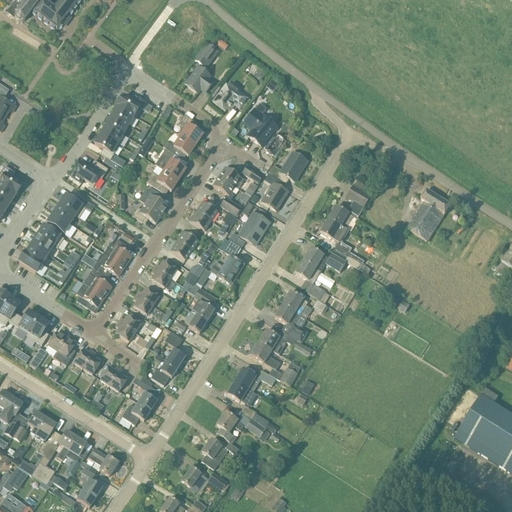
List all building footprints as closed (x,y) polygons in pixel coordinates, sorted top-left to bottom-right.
[(14,0),(16,1),(5,16),(17,25),(22,23),(23,22),(23,23),(31,13),(56,31),(79,0),(14,0)] [(177,50),(192,31),(184,25),(184,26),(178,21),(167,35),(165,37),(168,40),(164,45),(170,49),(172,46),(177,50)] [(194,56),(205,42),(200,38),(199,37),(199,36),(192,31),(177,50),(182,54),(180,57),(186,61),(190,56),(192,58),(194,56)] [(195,63),(203,69),(216,52),(208,46),(195,63)] [(165,66),(157,59),(156,59),(156,60),(154,63),(154,62),(153,63),(154,63),(161,69),(162,69),(162,70),(165,66),(165,65),(165,66)] [(174,72),(166,66),(165,66),(166,66),(165,66),(162,70),(171,76),(171,77),(172,76),(171,76),(172,75),(174,73),(174,72)] [(210,78),(198,69),(185,87),(186,86),(197,94),(196,95),(197,96),(200,91),(205,95),(213,85),(208,81),(210,78)] [(256,78),(261,81),(266,74),(261,70),(256,78)] [(271,78),(264,88),(273,95),(280,85),(271,78)] [(0,86),(0,116),(5,119),(10,111),(13,113),(16,108),(7,103),(4,101),(9,92),(0,86)] [(247,100),(228,86),(227,88),(225,87),(212,105),(224,114),(228,109),(231,112),(234,107),(239,111),(247,100)] [(131,104),(122,99),(116,108),(133,118),(133,119),(135,120),(144,105),(134,99),(131,104)] [(252,132),(247,138),(261,149),(276,129),(261,117),(265,112),(265,109),(260,106),(258,107),(254,112),(244,126),(252,132)] [(128,128),(133,119),(133,118),(116,108),(111,118),(128,128)] [(180,138),(195,148),(202,137),(191,130),(195,124),(184,117),(178,127),(181,129),(177,136),(180,138)] [(122,137),(128,128),(111,118),(105,127),(122,137)] [(117,146),(122,137),(105,127),(100,136),(117,146)] [(288,138),(287,137),(279,131),(264,151),(273,157),(278,151),(288,138)] [(117,146),(100,136),(94,146),(103,151),(99,156),(105,160),(110,163),(119,147),(117,146)] [(162,150),(167,153),(173,156),(177,151),(188,159),(195,148),(180,138),(173,148),(166,144),(162,150)] [(167,167),(163,173),(178,183),(185,172),(174,165),(178,159),(173,156),(167,153),(160,163),(167,167)] [(273,168),(268,176),(285,186),(289,181),(294,184),(300,175),(298,174),(305,163),(292,155),(280,173),(273,168)] [(105,160),(103,164),(114,172),(111,179),(118,184),(123,171),(110,163),(105,160)] [(81,166),(71,180),(80,186),(83,182),(93,189),(99,180),(101,181),(107,172),(94,163),(88,171),(81,166)] [(132,166),(128,173),(133,175),(137,168),(132,166)] [(1,174),(0,174),(0,186),(15,197),(21,187),(11,180),(14,175),(4,168),(1,174)] [(262,179),(247,169),(242,176),(257,186),(262,179)] [(225,170),(219,179),(235,189),(238,184),(241,186),(244,182),(225,170)] [(171,194),(178,183),(163,173),(159,178),(153,174),(146,185),(156,191),(160,186),(171,194)] [(282,192),(285,186),(268,176),(264,183),(271,188),(261,204),(276,214),(281,206),(279,205),(285,194),(282,192)] [(235,189),(219,179),(212,188),(228,198),(226,201),(225,201),(220,208),(236,219),(240,211),(230,204),(234,197),(231,194),(235,189)] [(251,185),(244,195),(250,199),(257,189),(251,185)] [(0,199),(9,206),(15,197),(0,186),(0,199)] [(335,209),(328,221),(345,232),(352,220),(356,222),(363,210),(370,199),(352,189),(345,200),(352,205),(348,213),(347,212),(347,213),(348,214),(347,216),(335,209)] [(144,193),(138,202),(161,217),(167,208),(157,202),(160,197),(150,190),(147,195),(144,193)] [(428,244),(451,207),(426,191),(420,201),(424,203),(407,231),(428,244)] [(65,197),(59,206),(79,220),(85,211),(90,214),(94,209),(77,198),(74,203),(65,197)] [(0,199),(0,212),(3,215),(9,206),(0,199)] [(161,217),(138,202),(144,207),(141,212),(137,210),(132,218),(142,225),(145,220),(155,226),(161,217)] [(202,204),(196,214),(210,224),(217,214),(202,204)] [(248,204),(243,211),(249,215),(253,208),(248,204)] [(59,206),(53,215),(69,226),(73,221),(75,218),(76,219),(79,221),(79,220),(59,206)] [(210,224),(196,214),(189,224),(204,233),(210,224)] [(47,223),(46,225),(63,236),(70,240),(76,231),(69,226),(53,215),(47,223)] [(253,215),(245,227),(262,237),(269,225),(253,215)] [(345,232),(328,221),(319,235),(332,242),(338,245),(345,232)] [(36,237),(53,248),(57,251),(63,241),(43,227),(36,237)] [(254,248),(262,237),(245,227),(238,238),(254,248)] [(176,244),(191,253),(197,243),(183,234),(176,244)] [(244,244),(237,240),(238,238),(233,235),(228,242),(233,246),(240,250),(244,244)] [(36,237),(30,246),(47,257),(53,248),(36,237)] [(218,251),(234,260),(240,250),(233,246),(228,242),(228,243),(224,241),(218,251)] [(109,245),(103,255),(124,269),(131,259),(125,255),(128,249),(116,242),(113,247),(109,245)] [(184,263),(191,253),(176,244),(170,254),(184,263)] [(30,246),(25,255),(24,254),(23,255),(41,266),(47,257),(30,246)] [(500,267),(495,273),(509,283),(507,286),(508,287),(506,289),(511,291),(511,289),(511,248),(510,251),(500,267)] [(331,256),(346,264),(358,272),(362,266),(347,257),(335,249),(331,256)] [(339,275),(346,264),(331,256),(328,261),(310,250),(303,263),(321,274),(325,266),(339,275)] [(41,266),(23,255),(17,264),(35,275),(41,266)] [(111,275),(118,279),(124,269),(103,255),(93,270),(96,273),(107,281),(111,275)] [(241,265),(230,259),(223,269),(216,265),(210,274),(218,278),(217,279),(230,287),(236,278),(234,277),(241,265)] [(201,260),(198,265),(205,269),(208,264),(205,263),(205,262),(201,260)] [(156,266),(154,271),(170,281),(176,272),(163,263),(160,269),(156,266)] [(321,274),(303,263),(294,276),(307,284),(313,287),(321,274)] [(364,268),(361,273),(367,277),(370,272),(364,268)] [(82,286),(104,300),(111,290),(104,285),(107,281),(96,273),(93,270),(82,286)] [(164,291),(170,281),(154,271),(151,275),(154,277),(151,282),(164,291)] [(199,280),(190,275),(187,280),(195,286),(199,280)] [(196,285),(202,288),(205,283),(200,280),(196,285)] [(97,310),(104,300),(82,286),(76,296),(79,298),(76,304),(87,311),(91,306),(97,310)] [(313,287),(308,296),(317,301),(319,302),(323,295),(324,293),(313,287)] [(210,310),(215,302),(194,289),(191,294),(195,297),(193,299),(198,303),(191,315),(195,317),(206,324),(214,313),(210,310)] [(136,298),(152,308),(158,299),(145,291),(142,296),(139,293),(136,298)] [(0,313),(9,299),(0,293),(0,313)] [(290,294),(281,307),(300,318),(306,322),(312,312),(306,308),(308,305),(303,302),(290,294)] [(146,318),(152,308),(136,298),(133,302),(136,304),(133,309),(146,318)] [(9,299),(0,313),(0,324),(5,328),(8,324),(12,327),(18,318),(13,315),(19,306),(9,300),(10,300),(9,299)] [(326,308),(316,302),(312,310),(322,315),(326,308)] [(410,307),(402,302),(397,310),(405,315),(410,307)] [(294,328),(300,318),(281,307),(274,320),(291,331),(288,336),(297,342),(302,333),(294,328)] [(18,318),(12,327),(27,336),(26,338),(38,319),(28,313),(23,321),(18,318)] [(199,336),(206,324),(195,317),(188,329),(199,336)] [(121,320),(118,325),(134,336),(138,331),(141,326),(127,318),(124,323),(121,320)] [(38,319),(26,338),(41,348),(48,337),(43,334),(48,325),(38,319)] [(310,333),(315,326),(307,322),(303,329),(310,333)] [(176,328),(184,333),(187,328),(179,323),(176,328)] [(134,336),(118,325),(115,329),(118,331),(115,336),(128,345),(134,336)] [(146,331),(153,335),(156,330),(149,325),(146,331)] [(266,332),(258,345),(271,353),(278,358),(286,344),(292,348),(295,343),(283,336),(280,341),(266,332)] [(183,342),(171,334),(164,344),(176,352),(183,342)] [(47,348),(56,354),(67,337),(63,335),(61,338),(56,335),(47,348)] [(141,336),(139,339),(148,345),(154,348),(157,343),(148,337),(146,340),(141,336)] [(71,340),(67,337),(56,354),(66,360),(74,347),(69,344),(71,340)] [(148,345),(145,350),(150,353),(154,348),(148,345)] [(271,353),(258,345),(250,358),(263,366),(272,371),(275,373),(280,366),(268,359),(271,353)] [(47,355),(40,351),(29,367),(36,372),(47,355)] [(511,351),(503,368),(511,373),(511,351)] [(73,365),(83,371),(93,355),(89,352),(87,355),(82,352),(73,365)] [(173,352),(166,362),(178,370),(184,359),(173,352)] [(98,358),(93,355),(83,371),(92,377),(101,364),(96,361),(98,358)] [(163,361),(157,356),(154,360),(160,365),(163,361)] [(166,362),(159,373),(157,371),(150,381),(163,389),(169,379),(171,380),(178,370),(166,362)] [(66,368),(59,364),(48,380),(55,384),(66,368)] [(300,371),(291,365),(287,371),(287,370),(283,377),(279,383),(289,389),(296,376),(300,371)] [(106,392),(106,393),(120,372),(116,369),(113,373),(108,369),(100,382),(109,388),(106,392)] [(234,384),(256,397),(252,395),(260,382),(271,389),(276,382),(261,373),(256,380),(242,371),(234,384)] [(124,375),(120,372),(106,393),(112,397),(115,392),(118,395),(127,381),(122,378),(124,375)] [(150,390),(140,383),(137,388),(147,394),(150,390)] [(301,393),(308,397),(313,386),(307,383),(301,393)] [(256,397),(234,384),(226,397),(239,405),(240,404),(245,407),(240,415),(252,422),(256,415),(248,410),(256,397)] [(135,401),(140,392),(132,387),(127,396),(135,401)] [(482,398),(494,405),(498,398),(486,391),(482,398)] [(0,418),(13,397),(4,392),(3,394),(2,394),(0,396),(0,418)] [(96,409),(98,405),(98,404),(102,397),(98,395),(94,402),(93,401),(90,405),(96,409)] [(144,395),(137,406),(150,414),(156,403),(144,395)] [(301,396),(296,404),(303,408),(307,400),(301,396)] [(23,403),(13,397),(0,418),(0,422),(7,427),(12,418),(14,419),(22,407),(21,406),(23,403)] [(81,402),(87,406),(90,402),(84,398),(81,402)] [(494,405),(482,398),(458,435),(477,448),(501,410),(494,405)] [(143,424),(150,414),(137,406),(134,410),(129,407),(121,420),(134,428),(139,421),(143,424)] [(477,448),(497,460),(511,436),(511,417),(501,410),(477,448)] [(29,435),(34,438),(47,418),(38,413),(36,415),(35,415),(28,427),(33,430),(29,435)] [(237,424),(225,415),(216,427),(220,430),(216,436),(232,446),(235,441),(228,436),(233,429),(240,434),(244,429),(237,424)] [(36,455),(43,459),(50,448),(45,445),(48,440),(56,427),(55,427),(56,424),(47,418),(34,438),(43,444),(36,455)] [(252,422),(246,431),(260,440),(266,432),(252,422)] [(12,440),(19,429),(10,424),(3,435),(12,440)] [(269,425),(265,431),(273,436),(277,430),(269,425)] [(25,433),(19,429),(12,440),(19,444),(25,433)] [(62,463),(77,437),(68,432),(67,434),(66,434),(60,442),(58,446),(63,449),(57,460),(62,463)] [(273,436),(270,440),(276,445),(279,441),(273,436)] [(511,436),(497,460),(509,468),(511,465),(511,436)] [(77,437),(62,463),(65,458),(74,463),(67,474),(73,478),(88,454),(83,451),(86,446),(85,446),(87,443),(77,437)] [(221,450),(211,442),(201,455),(206,458),(201,464),(213,473),(227,454),(221,450)] [(246,457),(229,445),(225,451),(235,458),(235,457),(243,462),(246,457)] [(56,452),(50,448),(43,459),(36,469),(34,473),(31,478),(41,484),(46,488),(49,490),(50,490),(53,486),(49,483),(54,474),(45,469),(56,452)] [(107,460),(94,451),(88,460),(96,464),(97,462),(101,465),(97,471),(109,479),(117,466),(107,459),(107,460)] [(265,465),(260,462),(255,470),(260,473),(265,465)] [(30,465),(24,474),(31,478),(34,473),(36,469),(30,465)] [(16,469),(4,486),(11,491),(12,488),(19,493),(29,478),(16,469)] [(88,472),(84,470),(81,474),(92,481),(95,476),(94,476),(88,472)] [(207,482),(191,470),(180,484),(191,491),(197,496),(207,482)] [(228,488),(213,476),(208,482),(224,494),(228,488)] [(89,482),(83,492),(95,500),(102,490),(89,482)] [(58,488),(64,492),(67,487),(61,483),(58,488)] [(41,484),(38,489),(47,494),(49,490),(46,488),(41,484)] [(95,500),(83,492),(76,503),(89,511),(95,500)] [(230,499),(236,503),(241,496),(235,492),(230,499)] [(76,506),(62,496),(58,502),(73,511),(76,506)] [(184,511),(169,500),(160,511),(184,511)] [(2,504),(0,507),(0,511),(30,511),(20,505),(16,511),(3,503),(2,504)]
